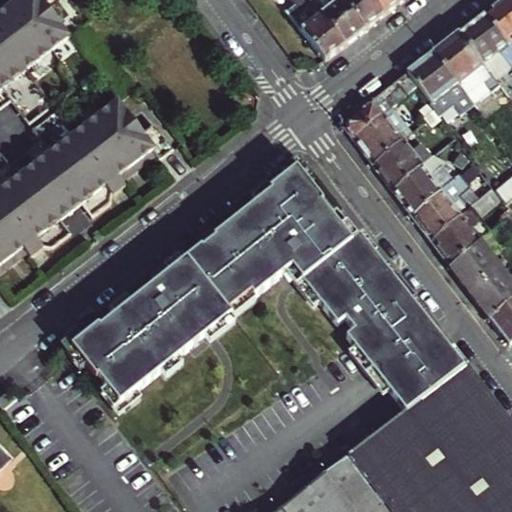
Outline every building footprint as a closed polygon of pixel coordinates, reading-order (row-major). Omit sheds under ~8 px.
[(3,0),(0,3),(0,11),(14,0),(3,0)] [(0,87),(0,88),(9,99),(28,123),(51,104),(24,69),(66,36),(41,4),(46,0),(14,0),(0,11),(0,87)] [(294,0),(285,8),(327,60),(347,45),(311,0),(294,0)] [(311,0),(347,45),(367,29),(343,0),(311,0)] [(374,0),(343,0),(367,29),(386,15),(374,0)] [(374,0),(386,15),(404,0),(374,0)] [(511,0),(501,0),(483,15),(508,46),(511,52),(511,0)] [(508,46),(483,15),(458,34),(483,66),(508,46)] [(483,66),(458,34),(433,54),(457,86),(469,76),(475,83),(479,79),(492,95),(500,88),(483,66)] [(433,54),(407,75),(418,90),(428,102),(432,107),(442,99),(455,114),(471,102),(457,86),(433,54)] [(399,90),(391,96),(386,91),(347,122),(345,132),(352,141),(394,109),(418,90),(407,75),(395,84),(399,90)] [(0,106),(9,99),(0,88),(0,87),(0,106)] [(424,106),(428,102),(418,90),(394,109),(399,116),(405,112),(409,118),(424,106)] [(124,184),(121,179),(117,175),(150,148),(154,153),(158,158),(171,147),(152,122),(140,132),(115,99),(73,132),(55,109),(31,127),(40,139),(49,151),(46,153),(83,201),(81,203),(92,216),(111,202),(111,194),(123,185),(124,184)] [(394,109),(352,141),(372,166),(413,134),(399,116),(394,109)] [(434,118),(429,111),(423,116),(428,123),(434,118)] [(471,140),(453,117),(445,123),(459,141),(463,147),(471,140)] [(432,129),(438,123),(434,118),(428,123),(432,129)] [(499,139),(505,134),(501,128),(494,132),(499,139)] [(494,143),(499,139),(494,132),(489,137),(494,143)] [(413,134),(372,166),(392,192),(433,160),(413,134)] [(40,139),(8,164),(17,176),(20,173),(57,221),(59,220),(70,233),(92,216),(81,203),(83,201),(46,153),(49,151),(40,139)] [(473,168),(454,144),(448,149),(466,173),(473,168)] [(123,178),(154,153),(150,148),(117,175),(121,179),(123,178)] [(20,173),(17,176),(8,164),(0,154),(0,265),(23,247),(27,252),(30,257),(32,256),(44,247),(51,248),(70,233),(59,220),(57,221),(20,173)] [(433,160),(392,192),(411,216),(454,182),(436,159),(433,160)] [(299,165),(184,257),(230,315),(294,267),(320,300),(377,254),(361,233),(354,238),(299,165)] [(473,168),(466,173),(470,178),(477,173),(473,168)] [(454,182),(411,216),(431,242),(475,209),(454,182)] [(475,209),(431,242),(451,269),(494,236),(482,219),(501,205),(493,195),(475,209)] [(511,221),(511,219),(509,216),(502,221),(506,226),(511,221)] [(511,221),(506,226),(494,236),(451,269),(471,294),(502,270),(491,257),(511,240),(511,221)] [(0,272),(27,252),(23,247),(0,265),(0,272)] [(463,366),(377,254),(320,300),(405,412),(463,366)] [(184,257),(73,340),(118,402),(230,315),(184,257)] [(511,280),(511,281),(502,270),(471,294),(490,319),(511,301),(511,280)] [(511,301),(490,319),(510,345),(511,343),(511,301)] [(511,511),(511,429),(463,366),(405,412),(344,460),(339,464),(278,511),(511,511)] [(0,447),(0,471),(12,460),(0,447)]
